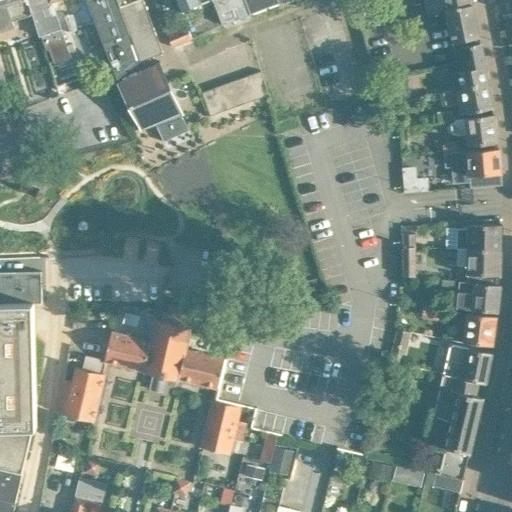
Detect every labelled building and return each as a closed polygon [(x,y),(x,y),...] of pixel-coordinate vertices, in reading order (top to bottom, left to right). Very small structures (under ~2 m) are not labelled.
[(0,0),(0,79),(2,79),(0,71),(0,30),(12,26),(11,22),(32,15),(26,0),(0,0)] [(26,0),(32,15),(38,36),(43,51),(46,50),(51,64),(62,61),(57,46),(65,44),(61,29),(51,0),(26,0)] [(88,0),(117,74),(142,61),(118,0),(88,0)] [(118,0),(142,61),(163,53),(143,0),(118,0)] [(210,0),(176,0),(181,12),(210,0)] [(250,14),(244,0),(212,0),(222,25),(250,14)] [(276,0),(244,0),(250,14),(278,3),(276,0)] [(422,0),(427,16),(446,12),(474,6),(474,4),(473,4),(471,0),(422,0)] [(481,37),(474,6),(446,12),(453,42),(481,37)] [(192,39),(188,29),(178,33),(174,22),(165,25),(172,47),(192,39)] [(99,55),(97,39),(82,41),(84,57),(99,55)] [(447,92),(457,90),(489,84),(481,43),(460,46),(464,70),(453,72),(454,76),(444,78),(447,92)] [(158,64),(121,82),(145,132),(157,126),(164,142),(165,141),(165,140),(187,129),(188,131),(189,130),(182,114),(176,102),(164,76),(158,64)] [(261,71),(260,71),(249,75),(257,99),(269,94),(261,71)] [(257,99),(249,75),(237,79),(245,103),(257,99)] [(401,88),(397,78),(376,85),(381,104),(400,101),(401,88)] [(245,103),(237,79),(225,84),(234,107),(245,103)] [(234,107),(225,84),(214,88),(222,112),(234,107)] [(493,108),(489,84),(457,90),(447,92),(445,92),(448,109),(460,107),(461,114),(493,108)] [(222,112),(214,88),(202,92),(210,116),(222,112)] [(113,143),(102,104),(86,109),(97,148),(113,143)] [(494,115),(465,118),(456,119),(456,121),(452,124),(453,133),(458,135),(458,137),(467,136),(468,146),(478,145),(498,142),(494,115)] [(443,144),(443,153),(446,153),(457,152),(456,142),(443,144)] [(457,152),(446,153),(447,166),(452,166),(454,182),(470,180),(471,188),(502,185),(499,149),(457,152)] [(434,183),(433,161),(402,162),(403,184),(434,183)] [(501,251),(502,225),(493,224),(469,225),(469,229),(457,228),(456,250),(458,250),(468,250),(501,251)] [(414,234),(403,234),(403,249),(415,249),(414,234)] [(416,277),(415,249),(403,249),(403,251),(403,276),(416,277)] [(501,277),(501,251),(468,250),(458,250),(457,267),(468,267),(467,282),(500,285),(501,277)] [(240,274),(237,278),(242,293),(261,285),(256,271),(250,270),(240,274)] [(0,511),(13,511),(23,472),(34,427),(37,427),(34,304),(42,303),(42,271),(0,272),(0,511)] [(455,289),(455,281),(443,280),(443,288),(455,289)] [(498,313),(500,285),(467,282),(459,281),(457,308),(472,310),(498,313)] [(235,309),(238,299),(228,297),(226,306),(235,309)] [(179,380),(179,379),(185,349),(190,327),(185,326),(187,317),(183,317),(185,309),(169,306),(167,313),(163,312),(161,321),(156,319),(153,330),(151,341),(144,370),(143,372),(153,374),(150,389),(165,393),(168,378),(179,380)] [(493,346),(497,317),(467,313),(463,342),(493,346)] [(402,364),(406,345),(409,333),(395,330),(389,361),(402,364)] [(144,370),(151,341),(111,332),(108,345),(105,360),(104,361),(144,370)] [(486,384),(492,353),(450,345),(443,373),(479,382),(486,384)] [(224,358),(185,349),(179,379),(214,387),(217,388),(224,358)] [(101,373),(104,361),(105,360),(80,354),(73,382),(64,380),(62,389),(99,398),(105,374),(101,373)] [(476,396),(479,382),(443,373),(440,387),(476,396)] [(483,398),(476,396),(440,387),(433,416),(451,422),(445,448),(469,454),(470,454),(483,398)] [(93,421),(99,398),(62,389),(60,398),(68,400),(65,414),(93,421)] [(219,401),(214,400),(211,399),(206,422),(243,432),(245,422),(238,420),(241,406),(219,401)] [(241,441),(243,432),(206,422),(200,447),(230,454),(233,439),(241,441)] [(272,462),(279,435),(269,432),(262,460),(272,462)] [(463,479),(469,454),(445,448),(439,473),(463,479)] [(100,474),(103,461),(90,458),(87,471),(100,474)] [(274,478),(284,481),(290,461),(279,459),(274,478)] [(460,492),(463,479),(439,473),(434,472),(431,484),(460,492)] [(81,476),(77,495),(90,498),(91,492),(104,495),(107,482),(98,480),(93,479),(81,476)] [(190,496),(193,483),(180,480),(177,493),(190,496)] [(99,511),(104,495),(91,492),(90,498),(86,511),(99,511)] [(86,511),(90,498),(77,495),(72,511),(86,511)]
